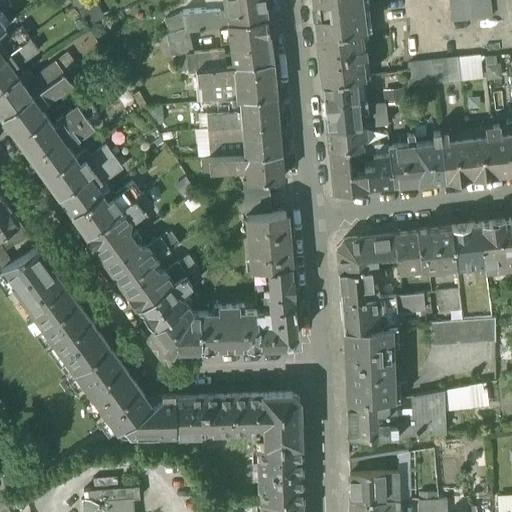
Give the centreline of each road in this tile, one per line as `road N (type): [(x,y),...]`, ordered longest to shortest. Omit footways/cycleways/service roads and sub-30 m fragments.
road 1 (residential): [(0,158),(151,362),(168,372),(320,368)]
road 2 (residential): [(314,221),(292,0)]
road 3 (residential): [(314,221),(511,195)]
road 4 (residential): [(320,368),(314,221)]
road 5 (residential): [(325,511),(320,368)]
